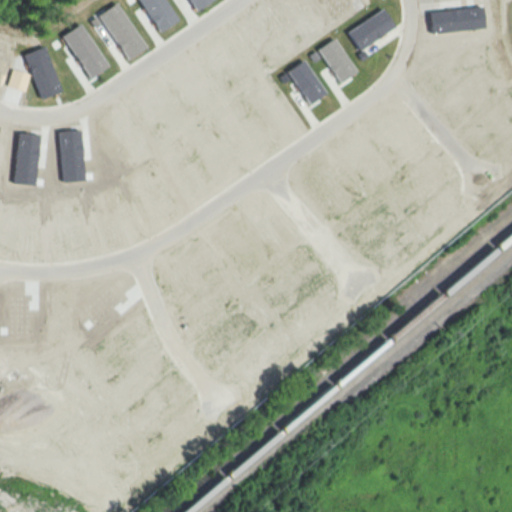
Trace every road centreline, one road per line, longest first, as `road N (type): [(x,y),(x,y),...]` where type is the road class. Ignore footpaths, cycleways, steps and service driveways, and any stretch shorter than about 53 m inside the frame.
road 1 (residential): [(409,0),(401,66),(380,93),(161,242),(69,271),(0,269),(23,119),(55,119),(119,90),(239,0)]
road 2 (residential): [(392,73),(482,176)]
